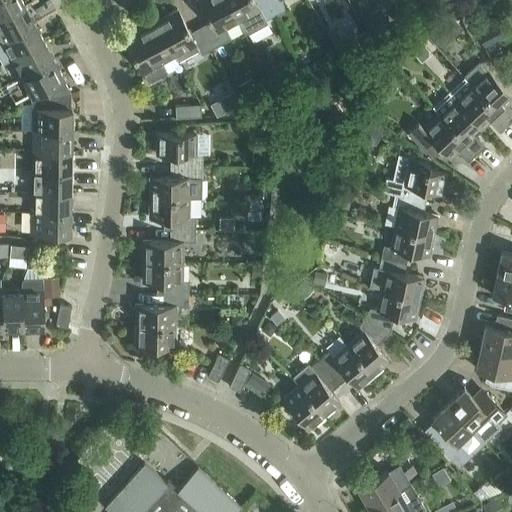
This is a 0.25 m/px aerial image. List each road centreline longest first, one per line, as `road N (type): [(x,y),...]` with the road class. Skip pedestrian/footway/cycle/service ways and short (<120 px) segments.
road 1 (residential): [(511,177),(484,215),(457,338),(437,366),(301,480)]
road 2 (residential): [(85,365),(122,135),(118,93),(89,22)]
road 3 (residential): [(301,480),(200,405),(85,365)]
